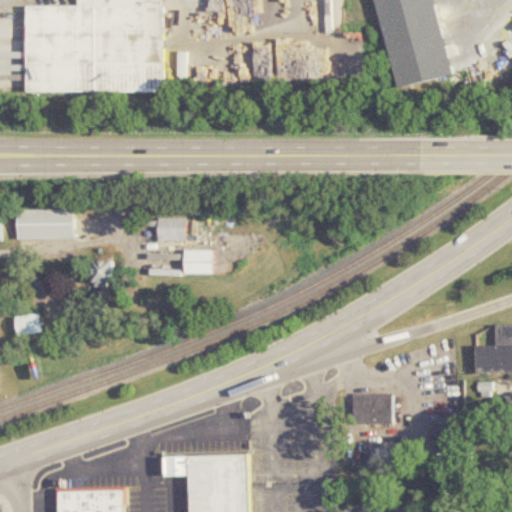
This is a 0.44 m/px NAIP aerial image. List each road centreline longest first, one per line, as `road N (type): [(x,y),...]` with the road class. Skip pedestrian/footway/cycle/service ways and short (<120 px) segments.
road 1 (primary): [(429,155),(0,158)]
road 2 (secondary): [(0,465),(311,357)]
road 3 (secondary): [(511,220),(311,357)]
road 4 (primary): [(311,357),(511,299)]
